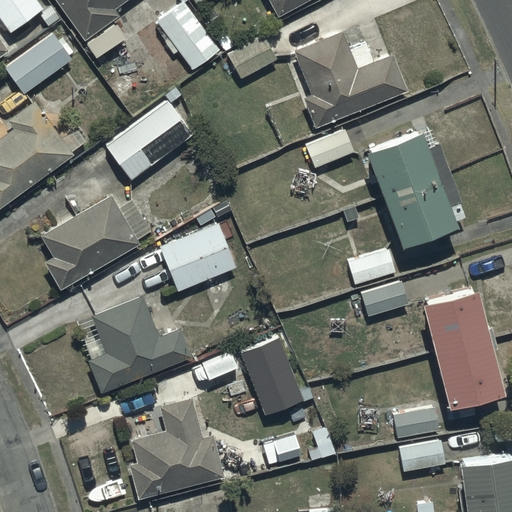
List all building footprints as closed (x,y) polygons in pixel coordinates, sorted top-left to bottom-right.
[(0,0),(0,56),(9,50),(0,38),(0,17),(19,41),(35,28),(30,22),(42,13),(58,34),(68,27),(50,4),(45,8),(39,0),(0,0)] [(49,0),(55,8),(60,4),(85,39),(121,14),(117,8),(128,0),(49,0)] [(182,0),(180,0),(153,21),(191,71),(220,49),(182,0)] [(266,0),(275,17),(308,0),(266,0)] [(72,58),(52,31),(5,67),(26,94),(72,58)] [(258,31),(225,51),(240,78),(274,59),(258,31)] [(348,48),(341,31),(292,50),(311,92),(302,96),(315,127),(406,91),(392,55),(372,63),(364,42),(348,48)] [(166,99),(104,145),(130,179),(191,133),(169,103),(181,95),(174,85),(162,94),(166,99)] [(33,100),(9,120),(15,128),(0,139),(0,213),(1,214),(76,155),(74,152),(87,142),(76,128),(63,138),(33,100)] [(343,128),(303,144),(313,169),(353,153),(343,128)] [(418,129),(363,150),(397,246),(454,226),(452,220),(465,216),(438,140),(424,145),(418,129)] [(52,255),(43,261),(60,290),(140,243),(137,238),(150,230),(131,198),(116,207),(109,195),(51,228),(54,233),(43,239),(52,255)] [(216,221),(158,245),(160,253),(151,257),(154,265),(165,261),(177,291),(235,268),(216,221)] [(387,247),(345,259),(352,285),(394,273),(387,247)] [(400,279),(358,291),(365,317),(407,305),(400,279)] [(475,287),(419,301),(446,406),(503,392),(491,347),(497,345),(491,323),(485,324),(475,287)] [(140,295),(90,315),(104,352),(87,359),(99,391),(190,356),(178,326),(155,335),(140,295)] [(277,334),(237,348),(260,412),(299,398),(277,334)] [(201,437),(190,398),(159,407),(165,428),(128,439),(134,462),(125,464),(136,501),(224,475),(212,434),(201,437)] [(434,405),(391,413),(396,439),(439,431),(434,405)] [(439,437),(398,445),(403,473),(445,465),(439,437)] [(263,441),(246,444),(252,471),(268,468),(263,441)] [(511,511),(511,452),(456,459),(462,511),(511,511)] [(333,456),(293,465),(298,483),(337,474),(333,456)] [(433,511),(432,500),(415,502),(415,511),(433,511)]
